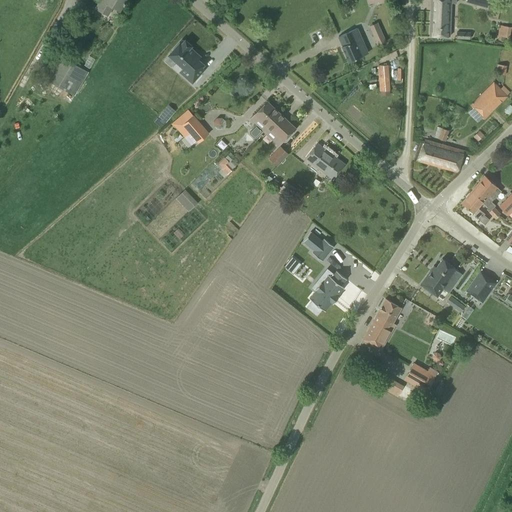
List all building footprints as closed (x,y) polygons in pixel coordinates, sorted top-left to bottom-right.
[(119,11),(124,0),(100,0),(95,9),(107,15),(112,7),(119,11)] [(432,0),(430,33),(439,34),(449,35),(450,13),(450,6),(449,6),(449,2),(456,3),(456,0),(432,0)] [(489,0),(466,0),(466,3),(487,8),(489,0)] [(376,22),(368,25),(377,45),(384,42),(376,22)] [(511,27),(499,25),(498,35),(498,39),(504,40),(505,37),(509,38),(511,27)] [(357,28),(338,37),(342,46),(348,61),(368,53),(364,45),(357,28)] [(181,40),(172,50),(173,51),(179,57),(176,61),(183,67),(180,71),(192,82),(204,69),(201,66),(203,64),(197,59),(200,57),(197,54),(196,55),(194,54),(195,53),(189,47),(191,45),(185,40),(183,42),(181,40)] [(42,66),(39,72),(43,74),(42,77),(74,95),(88,72),(55,53),(46,68),(42,66)] [(504,75),(506,65),(497,64),(496,74),(504,75)] [(389,95),(386,65),(378,66),(380,91),(380,96),(389,95)] [(494,82),(483,93),(496,106),(509,93),(502,87),(500,89),(494,82)] [(476,100),(471,105),(476,111),(483,118),(489,113),(496,106),(483,93),(476,100)] [(257,138),(263,131),(278,145),(295,128),(266,101),(250,118),(254,122),(252,124),(252,125),(253,126),(249,131),(249,134),(253,138),(257,138)] [(168,105),(159,116),(165,121),(174,111),(168,105)] [(209,133),(193,115),(188,109),(171,123),(173,126),(174,125),(184,137),(180,140),(187,148),(196,141),(197,142),(209,133)] [(442,128),(439,138),(444,140),(448,130),(442,128)] [(424,141),(417,160),(457,171),(463,150),(430,141),(430,143),(424,141)] [(333,178),(344,164),(317,143),(305,158),(333,178)] [(280,147),(269,158),(276,165),(287,153),(280,147)] [(223,156),(216,164),(221,168),(213,176),(219,182),(237,164),(232,159),(235,156),(231,153),(226,159),(223,156)] [(278,185),(270,179),(272,178),(268,175),(264,180),(268,183),(276,189),(275,190),(283,196),(286,192),(290,195),(298,201),(303,194),(296,188),(285,180),(281,187),(279,185),(278,185)] [(482,202),(486,206),(490,210),(495,205),(491,201),(501,189),(492,181),(484,175),(469,192),(482,202)] [(194,183),(201,188),(205,182),(199,177),(194,183)] [(188,211),(197,202),(184,189),(175,198),(188,211)] [(469,192),(461,203),(480,219),(484,214),(477,208),(482,202),(469,192)] [(511,192),(499,206),(508,215),(511,211),(511,192)] [(499,213),(494,207),(488,212),(494,218),(499,213)] [(310,231),(302,241),(313,250),(312,252),(322,260),(333,246),(323,239),(322,240),(310,231)] [(284,266),(292,272),(300,263),(291,256),(284,266)] [(430,269),(420,284),(428,290),(437,296),(451,277),(456,269),(442,258),(436,267),(433,265),(430,269)] [(300,263),(293,273),(301,279),(308,269),(300,263)] [(312,300),(307,307),(316,315),(322,308),(325,311),(331,302),(333,303),(338,297),(337,295),(344,287),(340,285),(346,278),(336,271),(334,274),(327,269),(311,287),(315,290),(309,298),(312,300)] [(482,302),(496,282),(480,271),(466,290),(482,302)] [(444,298),(448,292),(442,289),(439,295),(444,298)] [(450,296),(446,301),(455,308),(461,312),(465,307),(450,296)] [(362,339),(371,344),(381,349),(395,323),(393,322),(401,307),(385,298),(362,339)] [(403,380),(425,393),(435,376),(434,375),(437,371),(429,367),(427,371),(423,368),(424,366),(414,360),(403,380)]
